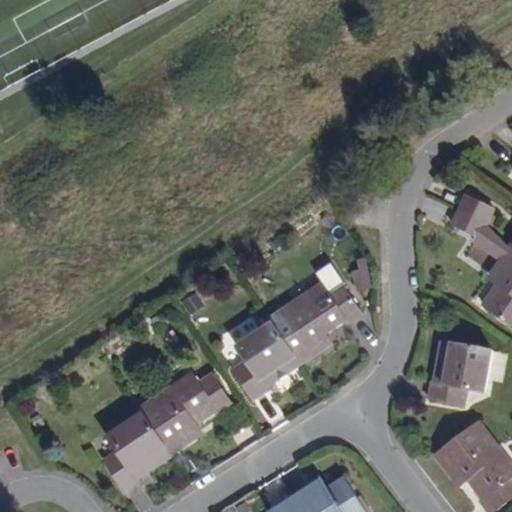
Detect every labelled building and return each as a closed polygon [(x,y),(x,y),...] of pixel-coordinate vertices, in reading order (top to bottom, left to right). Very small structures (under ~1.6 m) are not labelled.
[(507,198),(476,184),(469,200),(499,211),(501,213),(507,198)] [(499,211),(469,200),(469,201),(492,217),(497,221),(501,213),(499,211)] [(497,221),(492,217),(469,201),(464,212),(495,227),(497,221)] [(511,245),(499,265),(510,272),(507,277),(504,276),(489,297),(511,312),(511,245)] [(363,267),(349,272),(358,294),(372,289),(363,267)] [(303,299),(307,304),(275,324),(303,367),(329,350),(319,336),(325,332),(328,336),(349,322),(352,325),(365,316),(348,290),(335,299),(325,284),(303,299)] [(270,393),(268,390),(303,367),(275,324),(240,347),(250,363),(237,372),(256,402),(270,393)] [(488,387),(493,346),(443,341),(439,382),(434,382),(433,397),(469,401),(470,387),(488,387)] [(172,386),(175,391),(143,412),(170,453),(197,436),(188,423),(194,419),(196,422),(218,407),(220,411),(233,402),(217,376),(203,386),(194,372),(172,386)] [(136,475),(170,453),(143,412),(109,434),(118,449),(104,459),(123,488),(138,479),(136,475)] [(511,460),(505,450),(500,453),(477,422),(436,453),(456,480),(467,471),(471,475),(468,477),(482,497),(480,498),(489,511),(490,511),(511,496),(511,488),(507,480),(511,476),(511,460)] [(327,484),(321,477),(296,493),(308,511),(367,511),(369,511),(344,473),(327,484)] [(308,511),(296,493),(271,510),(272,511),(308,511)]
